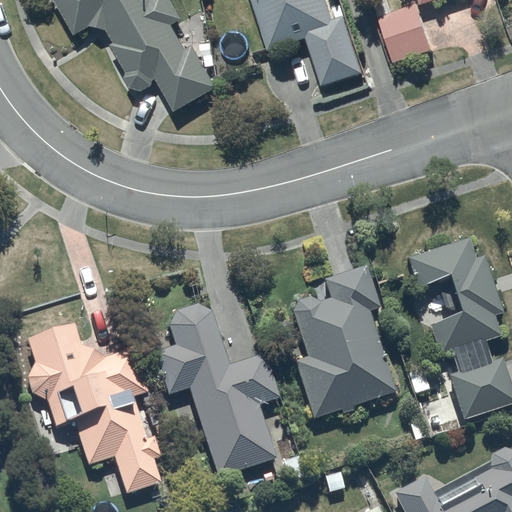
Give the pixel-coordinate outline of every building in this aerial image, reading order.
[(57,0),(76,34),(94,25),(108,29),(116,41),(112,44),(128,70),(127,79),(132,87),(143,90),(154,84),(155,78),(159,78),(176,109),(217,87),(194,45),(187,49),(173,24),(183,18),(172,0),(57,0)] [(327,0),(251,0),(267,48),(304,35),(320,84),(361,70),(343,15),(333,19),(327,0)] [(415,2),(377,14),(393,62),(432,48),(415,2)] [(467,238),(406,259),(415,286),(446,275),(457,311),(428,325),(439,357),(449,353),(456,373),(448,376),(461,420),(511,403),(511,392),(501,358),(491,362),(484,341),(499,335),(492,314),(500,311),(482,255),(473,258),(467,238)] [(305,356),(292,360),(312,418),(395,390),(368,310),(379,307),(365,264),(322,278),(329,297),(318,301),(317,300),(316,300),(316,299),(315,298),(314,298),(313,297),(312,297),(311,296),(310,296),(309,296),(308,296),(307,296),(306,296),(305,296),(304,296),(303,296),(302,297),(301,297),(300,298),(299,298),(298,299),(297,299),(296,300),(296,301),(295,301),(294,302),(294,303),(293,304),(293,305),(292,306),(292,307),(292,308),(292,309),(291,310),(291,311),(305,356)] [(169,393),(188,387),(217,475),(275,456),(258,405),(281,397),(265,351),(228,363),(211,312),(210,311),(209,310),(208,308),(207,308),(205,307),(204,306),(202,305),(201,304),(199,304),(198,304),(196,303),(194,303),(193,303),(191,303),(189,303),(188,304),(186,304),(185,305),(183,305),(182,306),(180,307),(179,308),(178,309),(176,310),(175,311),(174,312),(173,314),(172,315),(172,317),(171,318),(171,320),(170,321),(170,323),(170,325),(170,326),(176,344),(155,351),(169,393)] [(75,323),(26,339),(34,362),(33,363),(32,364),(31,365),(30,366),(29,368),(29,369),(28,370),(28,372),(27,373),(27,374),(27,376),(27,377),(27,379),(27,380),(27,381),(27,383),(28,384),(28,386),(29,387),(30,388),(30,389),(31,391),(32,392),(33,393),(34,394),(35,395),(36,396),(37,396),(38,397),(40,398),(41,398),(42,399),(44,399),(45,399),(47,399),(55,425),(73,419),(88,465),(113,457),(125,493),(162,481),(155,460),(160,458),(153,435),(147,437),(133,396),(147,392),(132,348),(104,358),(104,357),(103,356),(102,355),(101,354),(101,353),(100,353),(100,352),(99,352),(98,351),(97,350),(96,349),(95,349),(94,348),(93,348),(93,347),(92,347),(91,347),(91,346),(90,346),(89,346),(88,346),(88,345),(87,345),(86,345),(85,345),(85,344),(84,344),(83,344),(82,344),(75,323)] [(423,474),(392,491),(403,511),(511,511),(511,450),(511,451),(511,450),(510,449),(509,449),(508,448),(507,448),(506,448),(505,447),(504,447),(503,447),(502,447),(501,447),(500,447),(499,447),(498,448),(497,448),(496,449),(495,449),(494,450),(493,450),(493,451),(492,451),(491,452),(491,453),(490,454),(489,455),(489,456),(489,457),(488,458),(488,459),(488,460),(488,461),(433,492),(423,474)]
